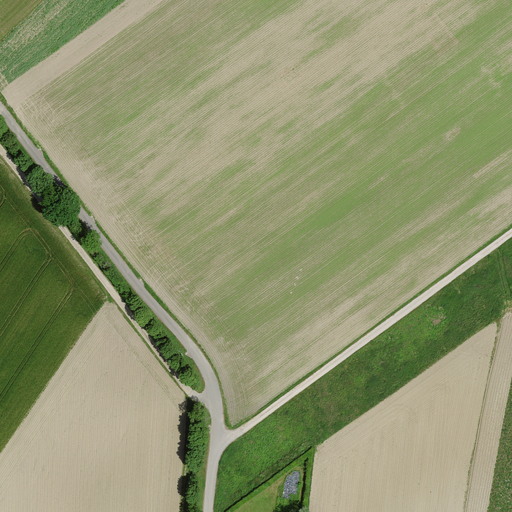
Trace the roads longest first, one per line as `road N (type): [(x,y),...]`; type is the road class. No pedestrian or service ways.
road 1 (track): [(215,438),(241,431),(511,236)]
road 2 (track): [(216,403),(184,390),(0,152)]
